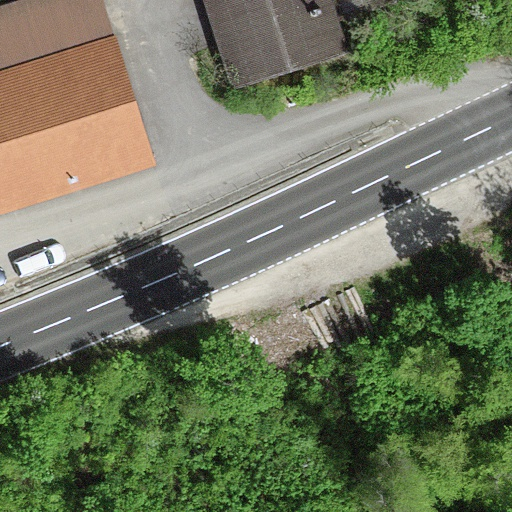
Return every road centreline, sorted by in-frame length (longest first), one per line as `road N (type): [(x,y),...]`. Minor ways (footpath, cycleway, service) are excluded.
road 1 (tertiary): [(511,116),(0,345)]
road 2 (track): [(0,242),(367,107),(450,102),(500,122)]
